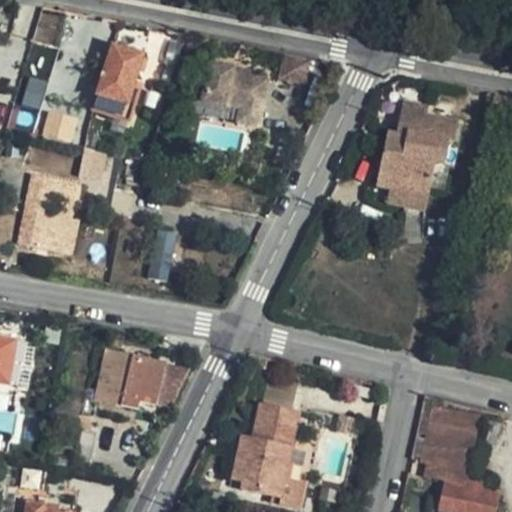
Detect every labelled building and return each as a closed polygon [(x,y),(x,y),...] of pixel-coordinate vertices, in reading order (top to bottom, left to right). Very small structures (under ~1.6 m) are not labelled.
[(62,12),(39,7),(31,43),(52,49),(62,12)] [(185,35),(178,34),(169,67),(187,73),(198,38),(185,35)] [(13,110),(38,116),(57,50),(52,49),(31,43),(13,110)] [(108,44),(87,106),(126,118),(135,87),(127,85),(137,53),(108,44)] [(307,59),(283,55),(278,76),(303,81),(307,59)] [(239,123),(258,127),(266,82),(245,78),(245,72),(211,67),(204,101),(241,108),(239,123)] [(241,108),(204,101),(201,116),(239,123),(241,108)] [(383,156),(376,190),(387,192),(407,196),(428,200),(434,170),(441,171),(446,149),(451,149),(455,128),(428,122),(428,113),(401,107),(394,139),(390,157),(383,156)] [(75,120),(51,114),(46,134),(71,140),(75,120)] [(390,157),(394,139),(386,137),(383,156),(390,157)] [(104,152),(82,148),(78,178),(98,182),(104,152)] [(446,149),(441,171),(450,172),(455,150),(451,149),(446,149)] [(147,160),(129,156),(124,185),(144,188),(149,160),(147,160)] [(37,179),(30,178),(23,212),(32,213),(37,179)] [(23,212),(17,247),(68,256),(75,222),(65,220),(45,217),(48,199),(69,203),(72,186),(37,179),(32,213),(23,212)] [(407,196),(387,192),(385,207),(406,211),(407,196)] [(150,277),(168,279),(174,232),(155,230),(150,277)] [(0,342),(0,388),(11,391),(18,345),(0,342)] [(94,404),(139,412),(140,404),(154,406),(161,366),(94,354),(85,402),(94,404)] [(161,366),(154,406),(171,408),(188,371),(161,366)] [(82,415),(90,417),(94,404),(85,402),(82,415)] [(283,443),(288,414),(258,407),(252,441),(249,456),(237,454),(232,480),(244,482),(241,490),(279,499),(282,499),(284,483),(292,446),(283,443)] [(477,417),(431,407),(420,461),(427,463),(424,478),(443,481),(462,485),(477,417)] [(292,446),(297,415),(288,414),(283,443),(292,446)] [(80,422),(78,433),(88,435),(90,424),(80,422)] [(240,439),(237,454),(249,456),(252,441),(240,439)] [(495,511),(497,500),(464,494),(466,486),(462,485),(443,481),(437,511),(495,511)] [(302,511),(307,487),(284,483),(282,499),(279,499),(278,507),(298,511),(302,511)]
